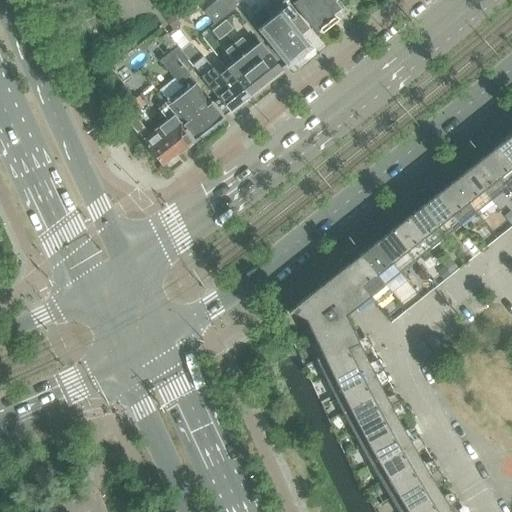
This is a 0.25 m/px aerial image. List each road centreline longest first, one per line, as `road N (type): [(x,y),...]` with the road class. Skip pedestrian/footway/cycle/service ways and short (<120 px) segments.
road 1 (secondary): [(161,338),(214,306),(511,58)]
road 2 (secondary): [(468,0),(126,263)]
road 3 (residential): [(492,511),(397,350),(399,338),(484,269)]
road 4 (tertiary): [(126,263),(0,0)]
road 5 (tertiary): [(0,80),(88,288)]
road 6 (secondary): [(244,511),(161,338)]
road 7 (secondary): [(121,361),(190,511)]
road 8 (tertiary): [(0,420),(121,361)]
